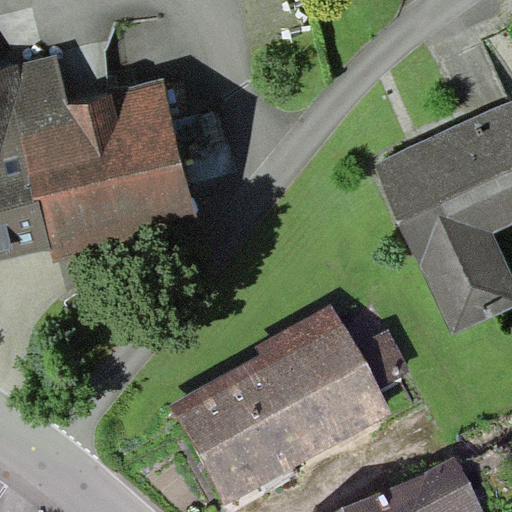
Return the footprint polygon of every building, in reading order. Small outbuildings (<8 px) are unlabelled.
[(0,260),(51,247),(55,262),(198,225),(161,82),(68,106),(55,57),(0,71),(0,260)] [(372,166),(451,336),(511,307),(511,273),(492,232),(511,222),(511,101),(372,166)] [(169,405),(223,506),(395,413),(382,388),(410,373),(388,333),(355,350),(330,305),(254,346),(260,356),(169,405)] [(511,440),(476,458),(499,505),(511,498),(511,440)] [(348,511),(483,511),(454,457),(348,511)]
